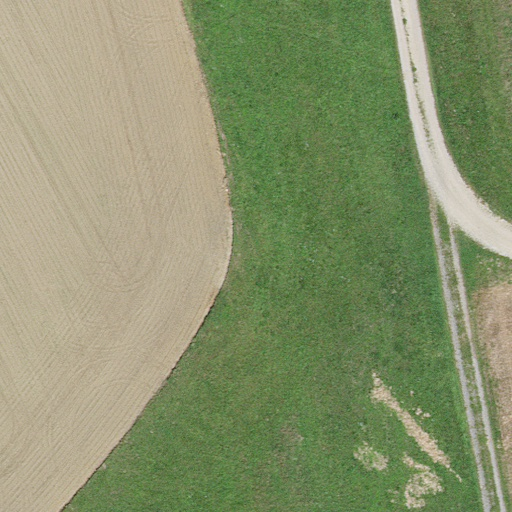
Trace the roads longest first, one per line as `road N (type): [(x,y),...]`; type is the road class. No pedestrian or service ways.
road 1 (track): [(498,511),(438,180)]
road 2 (track): [(511,245),(438,180),(402,0)]
